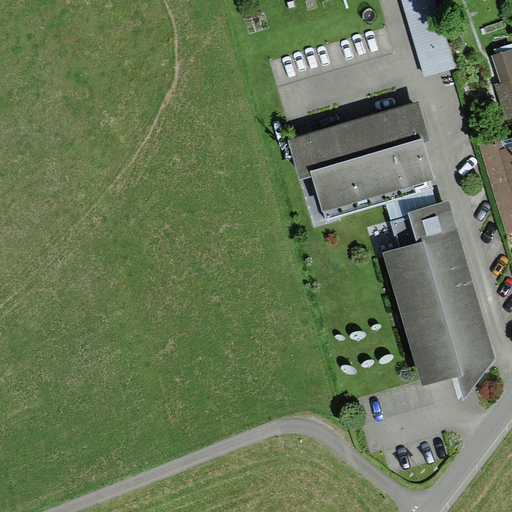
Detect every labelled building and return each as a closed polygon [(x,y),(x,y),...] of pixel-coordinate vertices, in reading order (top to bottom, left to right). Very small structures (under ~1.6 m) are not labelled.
[(438,0),(399,0),(424,79),(459,68),(438,0)] [(494,85),(506,120),(511,118),(511,50),(491,57),(499,83),(494,85)] [(325,224),(436,190),(422,145),(430,142),(417,102),(286,142),(299,183),(311,179),(325,224)] [(511,146),(501,150),(495,132),(475,138),(506,237),(511,234),(511,146)] [(458,379),(463,397),(495,360),(448,203),(389,220),(398,250),(382,255),(422,389),(458,379)]
